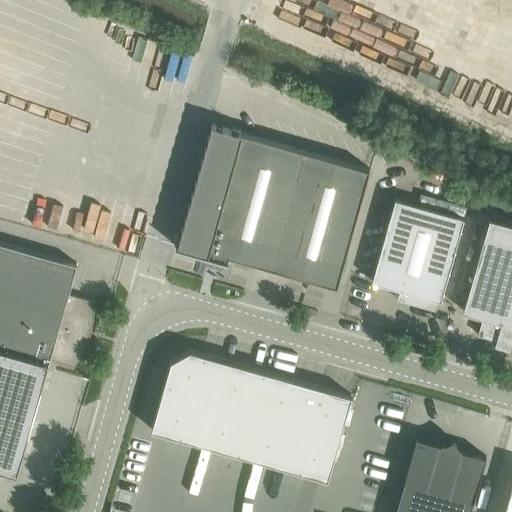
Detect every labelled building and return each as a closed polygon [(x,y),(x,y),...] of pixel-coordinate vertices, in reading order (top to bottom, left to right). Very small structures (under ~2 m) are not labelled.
[(228,254),(337,285),(369,168),(212,123),(177,245),(176,245),(176,246),(228,260),(228,259),(227,259),(228,254)] [(441,299),(464,217),(395,197),(372,280),(400,288),(399,291),(405,301),(436,310),(439,299),(441,299)] [(511,223),(489,217),(463,310),(483,316),(478,334),(499,340),(500,336),(510,339),(509,343),(511,343),(511,223)] [(94,300),(69,292),(77,263),(0,240),(0,466),(17,472),(48,361),(49,361),(50,358),(75,365),(76,364),(72,363),(77,355),(82,346),(85,336),(88,327),(90,315),(90,304),(90,300),(94,301),(94,300)] [(352,394),(190,348),(171,359),(151,429),(328,479),(352,394)] [(469,511),(486,455),(462,449),(460,446),(459,446),(453,438),(444,442),(443,441),(440,442),(417,436),(395,511),(469,511)] [(511,511),(511,481),(503,511),(511,511)]
